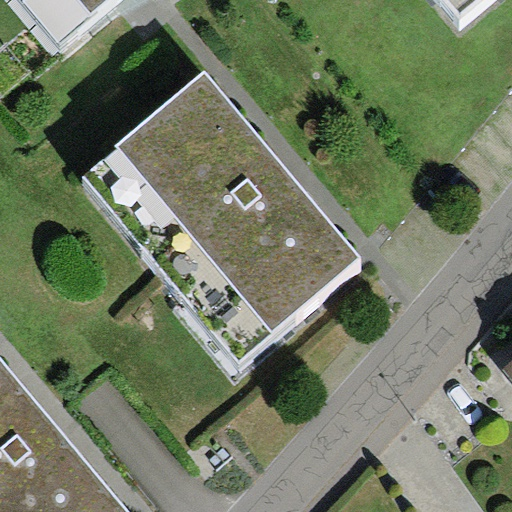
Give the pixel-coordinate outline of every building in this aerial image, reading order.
[(123,0),(54,0),(82,34),(123,0)] [(396,0),(419,0),(454,42),(505,0),(395,0),(396,1),(396,0)] [(354,270),(201,92),(99,179),(252,357),(354,270)] [(113,511),(0,374),(0,511),(113,511)] [(511,382),(501,393),(511,404),(511,382)]
